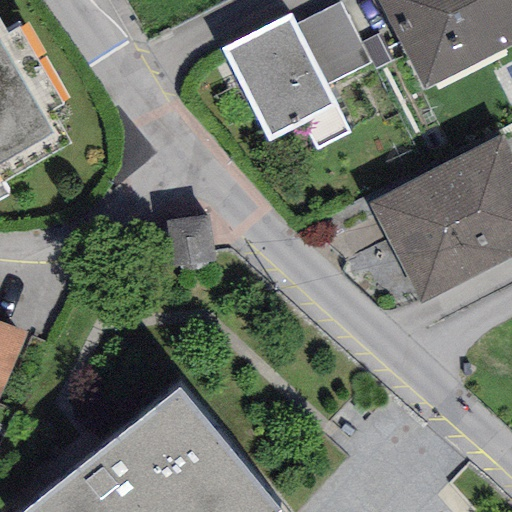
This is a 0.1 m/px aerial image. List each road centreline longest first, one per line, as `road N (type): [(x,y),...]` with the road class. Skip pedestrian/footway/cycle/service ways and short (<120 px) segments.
road 1 (residential): [(511,456),(191,154)]
road 2 (residential): [(191,154),(115,225),(23,260),(0,258)]
road 3 (residential): [(294,0),(138,81)]
